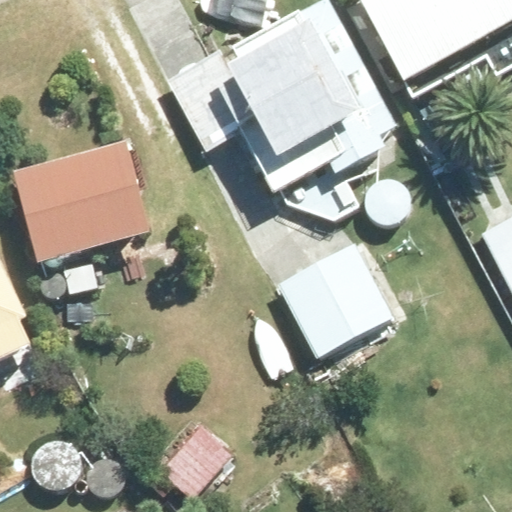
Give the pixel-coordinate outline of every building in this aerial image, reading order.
[(376,126),(392,117),(327,0),(305,0),(299,3),(297,0),(160,74),(200,148),(227,133),(244,166),(255,161),(280,204),(330,220),(354,205),(331,162),(381,135),(376,126)] [(352,0),(390,67),(507,0),(352,0)] [(117,137),(5,165),(28,251),(138,224),(117,137)] [(511,209),(477,228),(511,296),(511,209)] [(351,239),(274,281),(313,351),(389,310),(351,239)] [(93,267),(59,266),(59,290),(92,291),(93,267)] [(9,310),(16,306),(0,271),(0,342),(20,334),(9,310)] [(195,421),(155,468),(188,497),(228,450),(195,421)]
